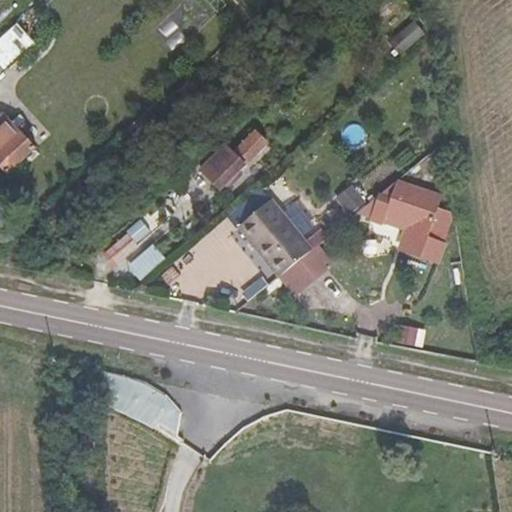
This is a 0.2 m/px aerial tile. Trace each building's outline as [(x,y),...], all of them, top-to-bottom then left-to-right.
[(13,42),(7,35),(0,41),(0,85),(16,71),(10,62),(13,58),(7,50),(13,42)] [(17,109),(0,124),(0,165),(12,179),(51,146),(17,109)] [(235,159),(212,176),(228,196),(276,153),(266,141),(242,164),(235,159)] [(198,191),(182,203),(190,216),(206,201),(198,191)] [(306,288),(341,261),(300,213),(266,240),(306,288)] [(445,229),(401,214),(384,227),(376,249),(388,253),(391,246),(415,255),(407,278),(426,285),(430,273),(444,278),(455,246),(441,241),(445,229)] [(127,235),(104,255),(114,267),(137,247),(127,235)] [(430,273),(426,285),(440,290),(444,278),(430,273)]
